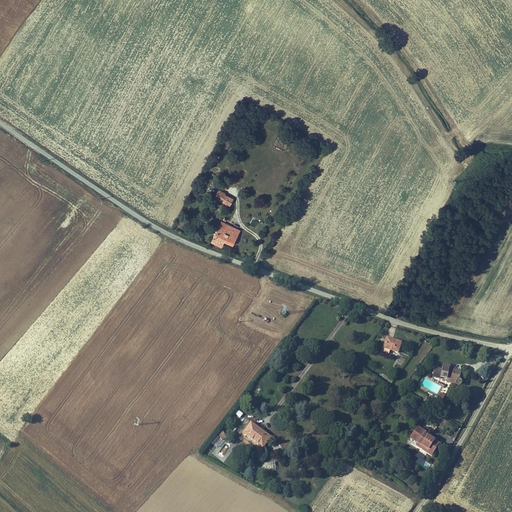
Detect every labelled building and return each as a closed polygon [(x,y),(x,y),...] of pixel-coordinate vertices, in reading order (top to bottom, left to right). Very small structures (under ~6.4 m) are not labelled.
[(217,190),(214,196),(229,205),(232,198),(217,190)] [(232,244),(239,230),(219,222),(211,240),(222,246),(224,240),(232,244)] [(386,337),(383,348),(398,353),(402,342),(386,337)] [(449,368),(450,364),(443,363),(441,368),(444,368),(442,379),(446,380),(455,381),(455,383),(455,384),(455,385),(456,386),(457,387),(458,387),(460,387),(461,387),(462,386),(462,385),(462,384),(462,383),(462,382),(461,381),(460,380),(459,380),(459,376),(458,375),(459,371),(449,368)] [(391,384),(393,380),(381,373),(379,377),(391,384)] [(425,397),(422,402),(428,406),(431,401),(425,397)] [(237,409),(234,413),(240,417),(243,413),(237,409)] [(246,427),(242,433),(263,449),(271,438),(250,422),(246,427)] [(418,443),(423,434),(424,432),(417,428),(410,438),(418,443)] [(437,442),(423,434),(418,443),(426,448),(424,450),(430,453),(437,442)] [(223,457),(228,447),(219,442),(214,453),(223,457)] [(263,470),(275,469),(275,462),(263,463),(263,470)]
